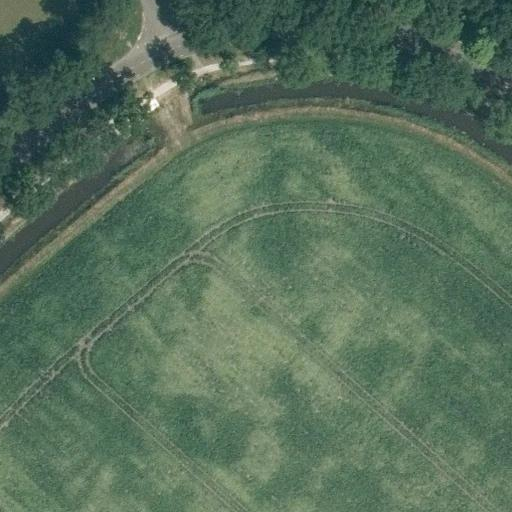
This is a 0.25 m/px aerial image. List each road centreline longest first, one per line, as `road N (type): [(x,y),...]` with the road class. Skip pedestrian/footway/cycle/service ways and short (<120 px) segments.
road 1 (tertiary): [(511,87),(478,65),(386,36),(241,34),(174,53)]
road 2 (tertiary): [(174,53),(87,98),(0,179)]
